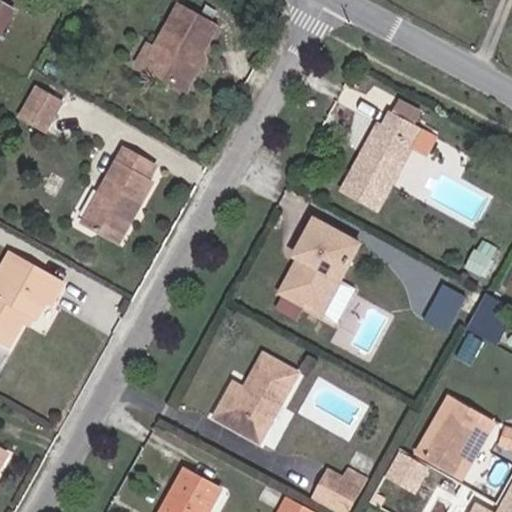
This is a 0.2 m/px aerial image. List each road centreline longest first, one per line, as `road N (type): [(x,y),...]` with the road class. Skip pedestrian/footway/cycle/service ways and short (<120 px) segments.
road 1 (unclassified): [(44,511),(327,0)]
road 2 (tertiary): [(333,0),(511,97)]
